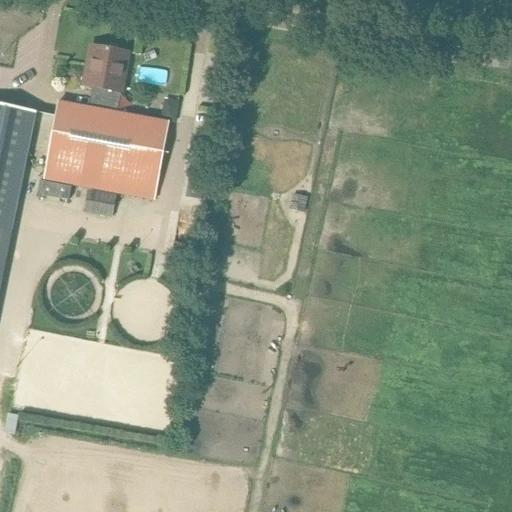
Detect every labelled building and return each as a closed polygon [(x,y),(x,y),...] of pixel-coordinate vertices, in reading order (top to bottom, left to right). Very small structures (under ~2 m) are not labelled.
[(58,103),(55,122),(44,180),(154,200),(169,123),(111,112),(115,92),(121,94),(128,53),(96,47),(91,72),(86,72),(84,87),(97,89),(93,109),(58,103)] [(0,285),(11,233),(36,115),(0,107),(0,285)] [(192,181),(189,198),(201,200),(204,183),(194,181),(192,181)] [(40,182),(37,197),(69,203),(72,188),(40,182)] [(103,193),(99,215),(113,217),(118,196),(103,193)]
